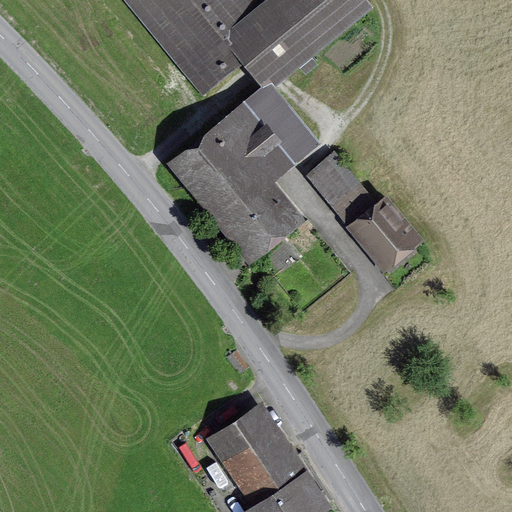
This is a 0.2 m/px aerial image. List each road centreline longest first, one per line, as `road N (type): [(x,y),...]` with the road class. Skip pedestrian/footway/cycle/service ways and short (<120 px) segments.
road 1 (secondary): [(366,511),(206,272),(0,33)]
road 2 (track): [(380,0),(388,42),(374,93),(313,160),(306,187)]
